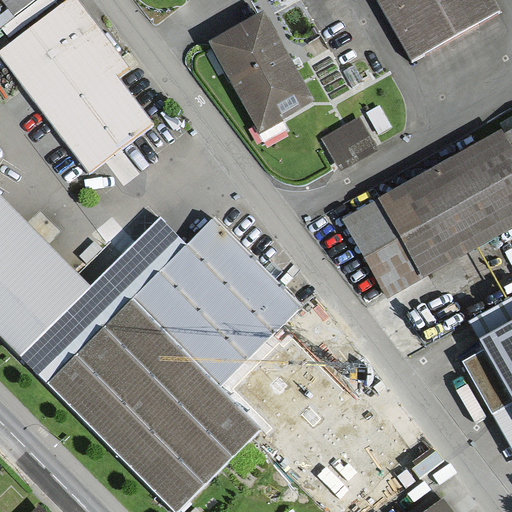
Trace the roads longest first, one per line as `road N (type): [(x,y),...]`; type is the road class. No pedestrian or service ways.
road 1 (residential): [(113,0),(501,511)]
road 2 (secondary): [(0,423),(88,511)]
